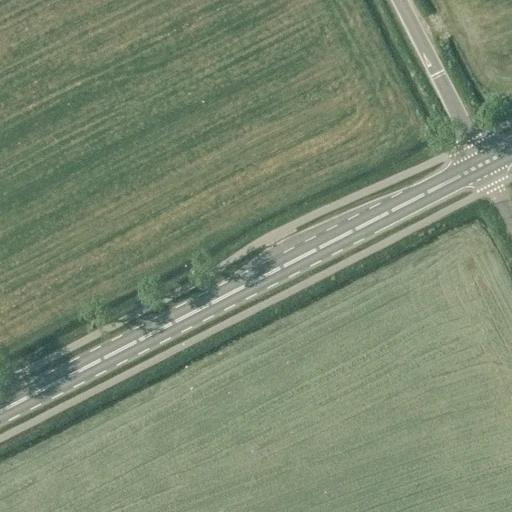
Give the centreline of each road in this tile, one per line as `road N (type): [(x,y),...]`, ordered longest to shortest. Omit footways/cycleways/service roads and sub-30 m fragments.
road 1 (primary): [(0,412),(482,165)]
road 2 (unclassified): [(482,165),(397,0)]
